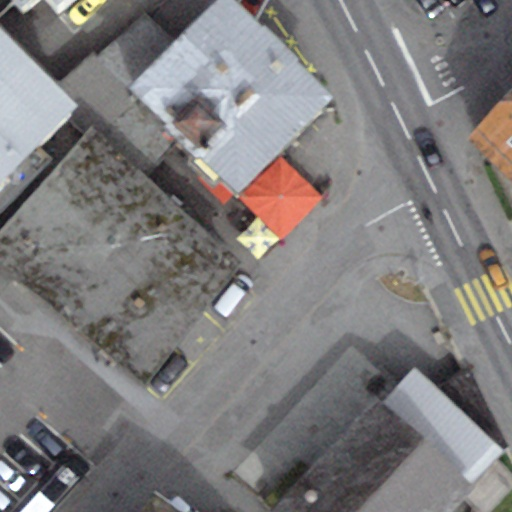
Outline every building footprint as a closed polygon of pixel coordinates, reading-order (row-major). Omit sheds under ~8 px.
[(13,0),(24,11),(36,0),(51,0),(62,12),(75,0),(13,0)] [(333,94),(236,0),(212,0),(172,40),(143,12),(96,59),(234,194),(333,94)] [(0,180),(76,101),(0,28),(0,180)] [(511,91),(466,137),(511,182),(511,91)] [(0,228),(0,263),(69,324),(174,203),(87,128),(0,228)] [(243,262),(174,203),(69,324),(138,383),(243,262)] [(383,399),(375,392),(270,508),(274,511),(445,511),(506,445),(467,365),(438,386),(412,365),(383,399)] [(187,511),(156,488),(138,511),(187,511)]
